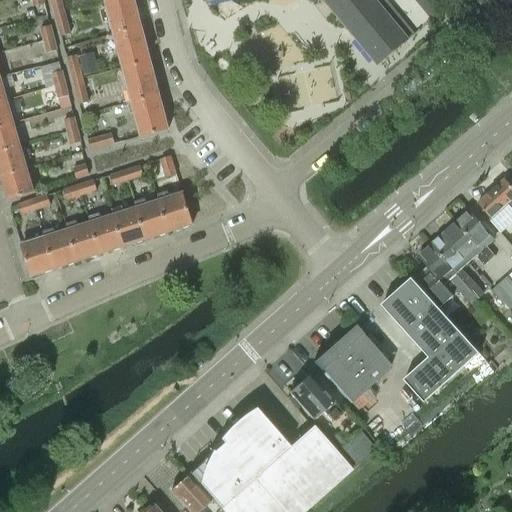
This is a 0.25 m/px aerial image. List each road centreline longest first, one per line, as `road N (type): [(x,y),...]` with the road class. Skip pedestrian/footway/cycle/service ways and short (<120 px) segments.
road 1 (tertiary): [(64,511),(340,266)]
road 2 (residential): [(25,322),(287,209)]
road 3 (residential): [(273,194),(468,29)]
road 4 (tertiary): [(340,266),(511,115)]
road 5 (residential): [(273,194),(194,96),(161,0)]
